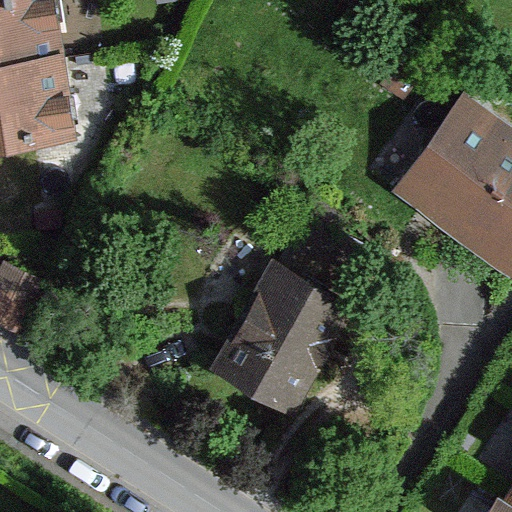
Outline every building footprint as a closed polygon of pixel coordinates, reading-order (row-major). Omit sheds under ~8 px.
[(56,0),(0,0),(0,64),(66,55),(56,0)] [(0,136),(76,125),(66,55),(0,64),(0,136)] [(464,200),(511,233),(511,131),(475,106),(417,187),(454,214),(464,200)] [(511,233),(464,200),(454,214),(490,239),(511,253),(511,233)] [(252,303),(243,319),(222,360),(256,380),(290,400),(350,299),(279,258),(252,303)] [(44,276),(9,260),(0,279),(34,296),(44,276)] [(34,296),(0,279),(0,301),(26,314),(34,296)] [(243,319),(252,303),(239,295),(232,311),(243,319)] [(511,511),(511,499),(503,511),(511,511)]
